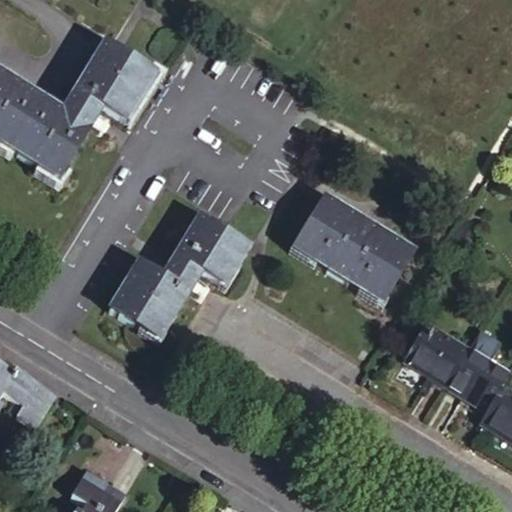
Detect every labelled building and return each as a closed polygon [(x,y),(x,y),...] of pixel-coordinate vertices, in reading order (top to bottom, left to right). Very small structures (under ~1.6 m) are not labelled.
[(153,72),(108,45),(69,108),(0,68),(0,131),(20,143),(18,147),(48,164),(50,160),(67,170),(104,107),(124,119),(153,72)] [(389,300),(417,253),(328,199),(300,245),(321,258),(318,263),(365,292),(368,287),(389,300)] [(241,270),(253,250),(202,219),(166,278),(142,264),(112,314),(145,333),(149,326),(167,337),(206,274),(225,285),(236,267),(241,270)] [(449,393),(471,356),(430,331),(408,368),(449,393)] [(511,386),(511,380),(471,356),(449,393),(492,420),(506,397),(511,386)] [(51,400),(12,377),(9,382),(0,376),(0,400),(17,411),(14,417),(33,429),(51,400)] [(492,420),(485,431),(511,447),(511,400),(506,397),(492,420)] [(112,511),(119,502),(81,479),(65,505),(76,511),(112,511)]
